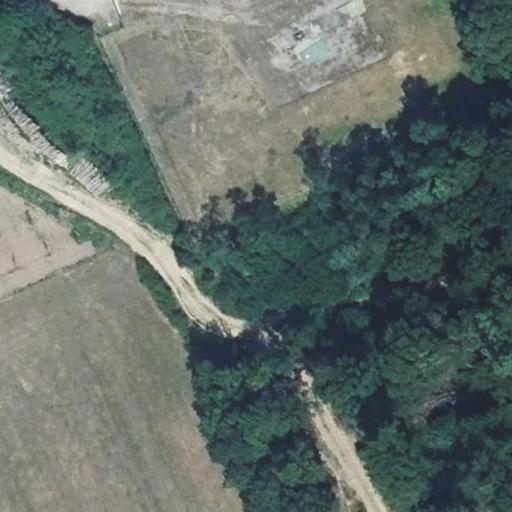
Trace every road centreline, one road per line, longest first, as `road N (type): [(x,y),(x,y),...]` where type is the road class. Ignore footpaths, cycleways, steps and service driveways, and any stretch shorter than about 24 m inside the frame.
road 1 (track): [(0,145),(140,235),(229,339),(348,511)]
road 2 (track): [(101,0),(286,11)]
